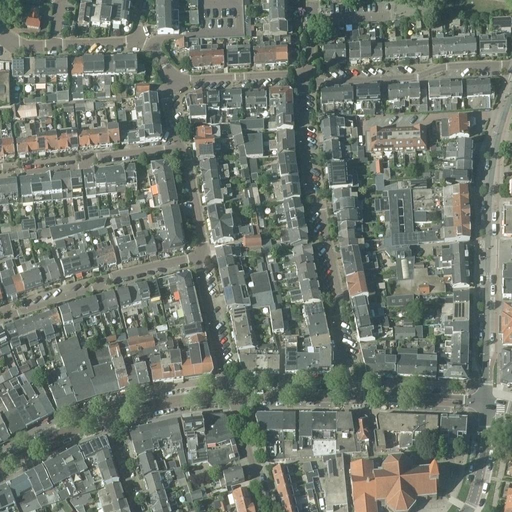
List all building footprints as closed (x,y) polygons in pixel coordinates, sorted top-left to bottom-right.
[(87,0),(87,5),(81,4),(78,26),(89,28),(89,26),(92,0),(87,0)] [(92,0),(89,26),(100,27),(100,26),(102,5),(97,5),(97,3),(97,0),(92,0)] [(113,0),(113,4),(110,25),(120,27),(121,26),(123,0),(113,0)] [(123,0),(121,26),(126,26),(128,27),(128,24),(131,0),(123,0)] [(173,2),(156,3),(157,14),(178,13),(177,3),(173,3),(173,2)] [(110,27),(110,25),(113,4),(103,3),(102,5),(100,26),(110,27)] [(286,5),(262,6),(263,12),(269,12),(269,16),(291,15),(291,10),(286,10),(286,5)] [(28,18),(27,28),(39,30),(40,19),(39,19),(39,14),(31,12),(30,18),(28,18)] [(178,13),(157,14),(157,24),(178,24),(178,13)] [(291,15),(269,16),(269,21),(263,21),(263,26),(287,25),(287,22),(291,22),(291,15)] [(492,20),(493,34),(493,39),(493,40),(492,40),(492,49),(493,49),(494,56),(506,56),(505,39),(501,39),(501,34),(500,34),(500,29),(511,29),(510,19),(492,20)] [(157,24),(157,35),(179,35),(178,24),(157,24)] [(287,25),(263,26),(264,37),(287,37),(287,36),(292,35),(292,29),(287,29),(287,25)] [(349,47),(349,63),(361,63),(360,37),(360,32),(352,32),(353,47),(349,47)] [(385,46),(386,61),(394,61),(396,61),(395,40),(395,34),(389,34),(390,46),(385,46)] [(493,34),(489,35),(489,40),(479,41),(479,57),(494,56),(493,49),(492,49),(492,40),(493,40),(493,39),(493,34)] [(325,48),(324,48),(324,62),(325,62),(327,64),(335,64),(334,35),(325,36),(325,42),(324,42),(325,48)] [(346,63),(345,41),(340,41),(339,35),(334,35),(335,64),(346,63)] [(462,58),(465,57),(464,36),(459,36),(459,38),(454,39),(454,42),(455,58),(462,57),(462,58)] [(470,36),(464,36),(465,57),(468,57),(476,57),(474,42),(470,42),(470,36)] [(369,37),(360,37),(361,63),(370,62),(369,41),(369,37)] [(441,59),(444,59),(443,37),(436,37),(436,43),(432,43),(433,59),(441,58),(441,59)] [(449,37),(443,37),(444,59),(446,58),(455,58),(454,42),(449,42),(449,37)] [(253,47),(254,67),(265,67),(264,45),(263,45),(262,38),(256,39),(257,47),(253,47)] [(264,45),(265,67),(276,66),(275,44),(276,44),(276,42),(279,42),(279,38),(274,38),(274,41),(269,41),(270,44),(264,45)] [(286,46),(291,46),(290,38),(279,38),(279,42),(276,42),(276,44),(275,44),(276,66),(287,66),(287,57),(291,57),(291,52),(286,52),(286,46)] [(423,38),(417,39),(418,60),(420,60),(420,59),(429,59),(428,44),(424,44),(423,38)] [(401,39),(395,40),(396,61),(399,61),(407,60),(407,45),(401,45),(401,39)] [(407,45),(407,60),(415,60),(418,60),(417,39),(411,39),(411,45),(407,45)] [(176,42),(176,47),(179,47),(179,51),(189,51),(189,46),(194,46),(194,54),(190,54),(190,55),(185,55),(185,63),(190,63),(190,68),(193,70),(202,70),(200,40),(186,41),(176,42)] [(202,40),(200,40),(202,70),(212,69),(211,47),(202,48),(202,40)] [(375,40),(369,41),(370,62),(382,62),(381,45),(376,46),(375,40)] [(226,46),(227,69),(229,69),(238,68),(237,49),(231,50),(231,46),(226,46)] [(237,49),(238,68),(249,68),(250,68),(249,46),(242,46),(242,49),(237,49)] [(217,47),(211,47),(212,69),(223,69),(223,53),(218,53),(217,47)] [(136,67),(136,59),(125,60),(126,86),(132,85),(132,83),(134,83),(134,77),(141,76),(141,67),(136,67)] [(104,88),(104,60),(93,61),(93,78),(98,78),(98,84),(102,84),(102,88),(104,88)] [(115,77),(114,60),(104,60),(104,88),(111,88),(110,77),(115,77)] [(126,86),(125,60),(114,60),(115,77),(120,77),(120,87),(126,87),(126,86)] [(83,89),(82,61),(71,61),(72,78),(77,78),(77,95),(83,94),(83,89)] [(93,78),(93,61),(82,61),(83,89),(89,89),(89,78),(93,78)] [(46,86),(45,62),(34,63),(35,87),(46,86)] [(57,86),(56,62),(45,62),(46,86),(57,86)] [(67,62),(56,62),(57,86),(68,86),(67,62)] [(24,87),(24,63),(12,64),(12,79),(13,88),(24,87)] [(35,87),(34,63),(24,63),(24,87),(35,87)] [(0,108),(14,107),(14,99),(13,88),(12,79),(9,79),(9,77),(0,76),(0,108)] [(489,82),(477,83),(478,103),(479,110),(485,110),(485,98),(494,97),(493,89),(489,90),(489,82)] [(478,103),(477,83),(467,84),(467,99),(472,99),(473,111),(479,110),(478,103)] [(450,84),(439,85),(440,101),(444,101),(444,105),(446,107),(446,113),(451,112),(450,84)] [(461,100),(461,84),(450,84),(451,112),(456,112),(456,105),(457,105),(457,100),(461,100)] [(440,101),(439,85),(428,85),(429,101),(433,101),(434,113),(441,113),(440,101)] [(149,86),(137,87),(137,98),(149,98),(149,86)] [(419,86),(408,87),(409,102),(409,108),(419,107),(419,114),(427,114),(426,92),(419,92),(419,86)] [(397,110),(399,110),(398,87),(388,88),(389,103),(393,103),(394,108),(397,108),(397,110)] [(404,102),(409,102),(408,87),(398,87),(399,110),(401,109),(401,108),(404,108),(404,102)] [(369,116),(368,88),(356,89),(357,105),(362,105),(362,110),(363,110),(364,117),(368,116),(369,116)] [(378,88),(368,88),(369,116),(374,116),(374,114),(375,112),(375,104),(379,104),(378,88)] [(352,89),(342,90),(343,118),(350,117),(350,113),(350,111),(349,111),(348,105),(353,105),(352,89)] [(335,116),(334,111),(333,90),(324,91),(324,90),(321,93),(322,107),(326,107),(326,116),(335,116)] [(343,118),(342,90),(333,90),(334,111),(337,110),(337,112),(340,112),(341,118),(343,118)] [(279,93),(280,110),(292,110),(292,95),(289,92),(279,93)] [(68,93),(56,94),(56,99),(56,104),(68,103),(68,93)] [(258,94),(255,94),(257,119),(259,119),(259,116),(262,116),(262,111),(266,110),(265,93),(258,94)] [(274,110),(275,110),(280,110),(279,93),(269,93),(270,110),(269,110),(270,116),(274,116),(274,110)] [(254,119),(257,119),(255,94),(253,94),(245,95),(246,111),(251,111),(251,116),(254,116),(254,119)] [(227,117),(230,117),(230,118),(232,118),(230,95),(221,96),(222,112),(226,111),(227,117)] [(241,95),(230,95),(232,118),(232,123),(238,123),(237,111),(242,111),(241,95)] [(188,112),(189,111),(206,111),(208,111),(207,96),(188,97),(186,100),(186,101),(186,104),(188,112)] [(218,96),(207,96),(208,111),(208,112),(209,112),(209,119),(215,119),(215,112),(219,112),(218,96)] [(133,99),(135,111),(158,108),(157,97),(153,98),(153,97),(152,97),(152,98),(149,98),(137,98),(133,99)] [(85,103),(86,113),(94,113),(93,105),(95,105),(95,102),(85,103)] [(85,103),(75,104),(76,114),(82,113),(83,115),(86,114),(86,113),(85,103)] [(35,106),(10,109),(12,122),(37,119),(35,106)] [(45,119),(43,106),(36,107),(37,120),(45,119)] [(51,106),(43,106),(45,119),(52,118),(51,106)] [(73,106),(63,106),(64,122),(71,122),(70,114),(73,113),(73,106)] [(135,111),(136,122),(159,119),(158,108),(135,111)] [(271,119),(271,125),(276,124),(276,121),(293,120),(292,110),(280,110),(275,110),(276,119),(271,119)] [(206,122),(206,111),(189,111),(190,122),(191,122),(191,127),(212,126),(212,121),(206,122)] [(126,123),(125,112),(118,113),(119,124),(126,123)] [(136,122),(138,133),(160,130),(159,119),(136,122)] [(277,131),(293,130),(293,129),(293,121),(293,120),(276,121),(276,124),(271,125),(268,125),(268,131),(277,131)] [(449,121),(441,121),(442,139),(469,138),(469,131),(469,129),(469,127),(473,127),(472,120),(468,120),(454,120),(449,121)] [(335,122),(321,123),(322,133),(345,131),(350,130),(351,130),(350,124),(344,125),(344,122),(335,122)] [(257,123),(246,124),(247,133),(263,132),(263,123),(257,123)] [(36,139),(38,155),(48,154),(46,133),(45,129),(45,124),(41,124),(42,129),(39,130),(40,139),(36,139)] [(114,130),(113,124),(107,125),(109,147),(119,146),(118,130),(114,130)] [(229,125),(231,136),(232,140),(242,139),(241,133),(239,124),(229,125)] [(241,133),(247,133),(246,124),(245,124),(239,124),(241,133)] [(109,147),(107,125),(100,125),(101,132),(98,132),(100,148),(109,147)] [(25,135),(28,157),(38,155),(36,139),(32,140),(31,131),(30,131),(29,126),(24,127),(25,128),(25,132),(25,135)] [(93,126),(88,127),(90,149),(100,148),(98,132),(94,132),(93,126)] [(82,134),(78,134),(80,151),(90,149),(88,127),(81,127),(82,134)] [(60,137),(56,137),(58,153),(68,152),(65,130),(59,131),(60,137)] [(68,152),(78,151),(76,135),(72,135),(71,130),(65,130),(68,152)] [(161,138),(160,130),(138,133),(120,135),(122,146),(159,141),(159,142),(161,138)] [(345,131),(322,133),(323,143),(339,141),(339,137),(350,136),(350,130),(345,131)] [(194,143),(226,140),(232,140),(231,136),(220,137),(219,131),(193,133),(194,143)] [(415,151),(414,131),(409,132),(403,132),(404,151),(404,152),(403,152),(403,155),(415,155),(415,151)] [(420,131),(414,131),(415,151),(426,151),(425,131),(420,131)] [(46,133),(48,154),(58,153),(56,137),(53,137),(53,132),(46,133)] [(393,152),(392,132),(388,132),(381,133),(382,153),(393,152)] [(404,151),(403,132),(398,132),(392,132),(393,152),(403,152),(404,152),(404,151)] [(7,133),(1,133),(4,159),(7,159),(14,158),(12,134),(7,134),(7,133)] [(366,134),(366,138),(366,139),(366,153),(367,153),(378,153),(382,153),(381,133),(366,133),(366,134)] [(16,142),(18,158),(28,157),(25,135),(20,136),(20,142),(16,142)] [(268,148),(294,147),(293,136),(276,137),(277,143),(264,143),(263,137),(262,138),(262,148),(268,148)] [(263,159),(262,152),(262,148),(262,138),(242,139),(244,148),(246,159),(246,160),(263,159)] [(238,149),(244,148),(242,139),(232,140),(234,150),(238,149)] [(220,150),(220,147),(220,144),(226,143),(226,140),(194,143),(195,148),(196,148),(196,152),(197,152),(215,151),(220,150)] [(446,154),(473,156),(473,153),(475,152),(475,147),(473,146),(473,145),(457,144),(457,150),(446,149),(446,154)] [(323,147),(324,156),(347,154),(350,153),(350,148),(340,149),(340,145),(323,147)] [(277,157),(294,156),(294,147),(268,148),(262,148),(262,152),(277,152),(277,157)] [(246,159),(244,148),(238,149),(240,159),(246,159)] [(215,151),(197,152),(198,162),(219,161),(221,160),(221,155),(215,155),(215,151)] [(347,154),(324,156),(325,165),(347,163),(346,156),(347,156),(347,154)] [(455,165),(472,166),(472,165),(474,164),(474,160),(472,158),(473,156),(446,154),(445,159),(447,160),(447,165),(455,165)] [(251,160),(250,161),(251,174),(259,173),(257,159),(251,160)] [(271,165),(272,172),(296,169),(294,159),(278,161),(279,164),(271,165)] [(200,166),(202,177),(229,173),(228,167),(218,168),(218,163),(200,166)] [(148,180),(172,176),(172,175),(170,168),(166,165),(151,166),(151,167),(137,169),(138,174),(137,174),(139,181),(148,180)] [(442,174),(471,175),(472,172),(472,171),(473,171),(473,167),(472,166),(455,165),(455,169),(443,168),(442,174)] [(329,180),(355,178),(356,178),(356,174),(354,172),(351,173),(350,167),(328,169),(329,180)] [(134,169),(124,170),(127,193),(127,199),(133,198),(132,193),(137,192),(134,169)] [(281,181),(297,179),(296,169),(272,172),(273,178),(280,177),(281,181)] [(127,193),(124,170),(114,171),(117,194),(121,194),(127,193)] [(107,196),(117,194),(114,171),(106,172),(106,173),(104,173),(107,196)] [(94,174),(97,197),(107,196),(104,173),(104,172),(96,173),(96,174),(94,174)] [(92,174),(92,173),(91,173),(91,174),(84,175),(86,192),(87,198),(97,197),(94,174),(92,174)] [(202,177),(203,186),(220,184),(220,180),(229,179),(229,173),(202,177)] [(435,183),(471,186),(471,185),(473,184),(473,179),(471,178),(471,175),(442,174),(429,173),(429,175),(436,176),(435,183)] [(72,200),(83,199),(80,175),(69,176),(72,200)] [(69,176),(60,177),(63,201),(72,200),(69,176)] [(148,180),(150,190),(174,186),(172,176),(148,180)] [(376,177),(375,177),(375,192),(378,192),(378,193),(382,193),(384,193),(384,189),(384,186),(383,181),(383,176),(378,176),(376,177)] [(60,177),(49,178),(52,202),(63,201),(60,177)] [(52,202),(49,178),(40,179),(43,203),(52,202)] [(355,178),(329,180),(329,191),(352,189),(352,184),(355,184),(355,178)] [(40,179),(30,181),(32,204),(43,203),(40,179)] [(274,186),(275,192),(299,189),(297,179),(281,181),(281,185),(274,186)] [(32,204),(30,181),(20,182),(22,200),(18,200),(19,205),(19,211),(23,211),(23,205),(32,204)] [(16,182),(6,183),(8,206),(19,205),(18,200),(16,182)] [(397,184),(397,192),(410,192),(426,191),(425,182),(410,183),(410,184),(397,184)] [(0,206),(8,206),(6,183),(0,184),(0,206)] [(203,186),(204,196),(231,192),(230,186),(221,187),(220,184),(203,186)] [(152,199),(152,200),(175,195),(174,186),(150,190),(151,194),(147,195),(148,200),(152,199)] [(277,202),(300,199),(299,189),(275,192),(275,198),(276,198),(277,202)] [(413,204),(464,200),(468,200),(467,198),(470,197),(470,190),(467,190),(412,193),(413,204)] [(232,198),(231,192),(204,196),(206,205),(223,203),(223,199),(232,198)] [(391,249),(394,249),(397,248),(397,239),(399,239),(397,203),(402,202),(404,237),(407,236),(407,239),(417,244),(417,245),(418,245),(418,244),(417,235),(413,235),(410,192),(397,192),(388,193),(388,199),(389,212),(390,223),(390,232),(391,240),(391,249)] [(351,198),(351,193),(332,194),(333,205),(357,204),(357,197),(351,198)] [(160,209),(177,206),(175,195),(152,200),(154,210),(160,209)] [(383,213),(385,213),(389,212),(388,199),(382,200),(382,202),(380,202),(380,206),(382,206),(383,213)] [(243,202),(245,215),(256,213),(255,209),(253,200),(243,202)] [(442,212),(468,211),(468,210),(470,210),(469,203),(464,203),(464,200),(413,204),(413,214),(442,212)] [(274,219),(277,218),(302,213),(302,210),(301,210),(300,203),(283,206),(279,206),(278,208),(278,212),(273,213),(274,219)] [(363,204),(357,204),(333,205),(334,215),(358,213),(362,213),(363,210),(363,204)] [(503,215),(503,223),(511,222),(511,205),(509,206),(509,210),(506,210),(502,210),(502,215),(503,215)] [(140,206),(137,206),(128,207),(128,209),(129,216),(141,213),(140,206)] [(224,209),(207,212),(209,223),(235,218),(234,212),(225,214),(224,209)] [(98,212),(99,213),(99,218),(110,216),(109,212),(109,210),(98,212)] [(149,226),(180,220),(178,210),(162,213),(162,217),(154,219),(153,216),(147,217),(149,226)] [(468,211),(442,212),(443,222),(469,221),(468,211)] [(287,227),(304,224),(302,217),(303,217),(302,213),(277,218),(278,224),(286,222),(287,227)] [(362,225),(361,216),(337,218),(338,227),(362,225)] [(120,218),(110,221),(113,232),(123,229),(120,218)] [(235,218),(209,223),(212,235),(241,230),(240,225),(238,226),(236,218),(235,218)] [(56,226),(55,221),(55,219),(45,220),(45,227),(56,226)] [(49,229),(51,238),(52,242),(104,228),(102,220),(49,229)] [(166,233),(182,230),(180,220),(149,226),(150,231),(165,228),(166,233)] [(27,221),(21,222),(22,233),(29,232),(36,231),(35,221),(27,221)] [(417,235),(426,234),(432,234),(445,233),(469,231),(469,221),(443,222),(437,223),(432,223),(432,228),(417,229),(417,235)] [(506,238),(506,239),(511,238),(511,222),(503,223),(502,222),(502,236),(503,236),(504,236),(506,238)] [(280,232),(281,238),(306,233),(305,230),(304,224),(287,227),(287,231),(280,232)] [(338,227),(339,236),(359,234),(359,231),(363,230),(362,225),(338,227)] [(42,240),(51,238),(49,229),(41,231),(42,240)] [(156,245),(184,240),(182,230),(166,233),(166,237),(155,239),(156,245)] [(241,230),(212,235),(213,245),(233,241),(233,236),(242,235),(241,230)] [(147,231),(142,233),(148,257),(156,255),(152,239),(149,240),(147,231)] [(445,233),(446,243),(470,241),(469,231),(445,233)] [(22,233),(18,234),(19,240),(29,239),(29,232),(22,233)] [(148,257),(142,233),(136,234),(138,243),(135,244),(139,260),(148,257)] [(290,247),(307,244),(306,237),(307,237),(306,233),(281,238),(282,244),(290,243),(290,247)] [(444,243),(446,243),(445,233),(432,234),(433,243),(439,243),(444,243)] [(19,240),(18,234),(8,235),(10,242),(18,240),(19,240)] [(84,250),(90,273),(99,270),(95,255),(93,248),(87,249),(83,234),(80,235),(82,241),(83,245),(84,250)] [(359,234),(339,236),(339,244),(363,242),(362,240),(362,237),(360,237),(359,234)] [(432,234),(426,234),(417,235),(418,244),(418,245),(433,243),(432,234)] [(13,257),(10,242),(8,235),(0,236),(0,260),(3,259),(13,257)] [(124,238),(125,239),(131,262),(139,260),(135,244),(131,244),(129,237),(124,238)] [(260,238),(244,239),(245,247),(242,247),(243,249),(262,248),(260,238)] [(122,264),(131,262),(125,239),(122,240),(122,241),(120,242),(122,247),(118,248),(122,264)] [(156,245),(158,256),(183,250),(186,247),(185,247),(184,240),(156,245)] [(279,245),(271,247),(270,240),(261,242),(264,254),(279,251),(281,251),(281,247),(279,245)] [(381,250),(385,249),(391,249),(391,240),(386,241),(384,241),(385,245),(381,246),(381,250)] [(66,248),(65,246),(64,241),(55,244),(57,251),(66,248)] [(364,242),(363,242),(339,244),(340,253),(359,251),(364,251),(364,242)] [(102,245),(108,268),(116,266),(112,250),(108,251),(106,243),(101,244),(102,245)] [(76,252),(82,275),(90,273),(84,250),(83,245),(78,246),(80,251),(76,252)] [(95,255),(99,270),(108,268),(102,245),(99,246),(99,247),(97,248),(99,254),(95,255)] [(396,273),(414,271),(415,265),(415,259),(411,260),(410,249),(410,247),(397,248),(394,249),(391,249),(385,249),(385,252),(395,262),(396,273)] [(433,260),(436,260),(442,259),(467,257),(467,255),(469,253),(468,250),(467,249),(466,248),(450,249),(450,253),(442,254),(441,249),(433,250),(433,260)] [(284,264),(295,262),(312,258),(310,249),(293,252),(294,256),(287,258),(286,257),(283,258),(284,264)] [(240,251),(215,252),(217,264),(244,259),(248,258),(247,253),(241,254),(240,251)] [(67,255),(73,277),(82,275),(76,252),(67,255)] [(273,254),(265,255),(268,267),(276,265),(273,254)] [(43,256),(52,285),(61,282),(56,266),(54,259),(49,261),(47,255),(43,256)] [(61,264),(65,280),(73,277),(67,255),(62,256),(64,263),(61,264)] [(360,255),(341,259),(344,271),(368,266),(372,266),(369,259),(367,260),(366,256),(360,257),(360,255)] [(40,263),(35,264),(37,272),(43,288),(52,285),(43,256),(38,257),(40,263)] [(468,267),(467,257),(442,259),(436,260),(437,269),(451,268),(468,267)] [(296,270),(314,267),(312,258),(295,262),(284,264),(285,269),(296,267),(296,270)] [(244,259),(217,264),(220,274),(236,270),(242,269),(240,264),(239,262),(245,261),(244,259)] [(5,263),(17,297),(26,294),(20,278),(16,279),(12,269),(14,268),(11,261),(5,263)] [(25,263),(34,291),(43,288),(37,272),(35,264),(31,266),(29,262),(25,263)] [(8,300),(17,297),(5,263),(4,263),(6,272),(0,274),(2,284),(8,300)] [(24,276),(20,278),(26,294),(34,291),(25,263),(21,265),(24,276)] [(267,274),(265,264),(258,266),(260,275),(267,274)] [(275,269),(274,265),(268,267),(269,275),(280,273),(279,268),(275,269)] [(344,271),(346,281),(364,277),(363,273),(378,270),(377,265),(372,266),(368,266),(344,271)] [(287,281),(316,275),(314,267),(296,270),(297,274),(286,277),(287,281)] [(442,273),(443,279),(468,277),(468,267),(451,268),(451,270),(447,270),(446,271),(446,273),(442,273)] [(511,267),(511,268),(506,268),(506,270),(505,272),(503,272),(503,286),(511,285),(511,267)] [(242,269),(236,270),(220,274),(222,283),(244,279),(242,269)] [(427,282),(427,278),(427,270),(423,271),(414,271),(413,282),(427,282)] [(170,287),(192,283),(191,276),(188,274),(174,277),(174,278),(158,281),(160,290),(169,288),(170,287)] [(224,293),(225,302),(271,292),(267,274),(250,277),(250,278),(251,277),(253,285),(246,286),(246,287),(241,288),(241,289),(224,293)] [(300,288),(318,284),(316,275),(287,281),(288,286),(299,284),(300,288)] [(222,283),(224,293),(241,289),(241,288),(246,287),(246,286),(253,285),(251,277),(250,278),(252,284),(245,286),(244,279),(222,283)] [(346,281),(348,291),(373,286),(372,280),(365,282),(364,277),(346,281)] [(452,284),(452,289),(469,287),(468,277),(443,279),(444,285),(452,284)] [(427,282),(413,282),(413,297),(414,297),(444,294),(444,285),(443,279),(442,279),(442,281),(439,281),(427,282)] [(413,297),(413,282),(399,284),(400,291),(395,292),(395,298),(413,297)] [(162,306),(156,283),(146,286),(152,312),(153,317),(159,315),(157,307),(162,306)] [(178,295),(194,291),(192,283),(170,287),(169,288),(170,290),(171,290),(171,292),(177,291),(178,295)] [(289,294),(290,299),(319,293),(318,284),(300,288),(300,291),(289,294)] [(511,285),(503,286),(502,286),(502,294),(503,294),(503,299),(510,299),(511,299),(511,285)] [(146,286),(137,288),(142,310),(147,309),(148,313),(152,312),(146,286)] [(373,286),(348,291),(350,301),(375,296),(373,286)] [(142,310),(137,288),(127,291),(133,316),(138,315),(137,312),(142,310)] [(133,317),(133,316),(127,291),(117,293),(123,315),(128,314),(129,318),(133,317)] [(172,306),(196,300),(194,291),(178,295),(170,297),(172,306)] [(271,292),(225,302),(227,311),(228,311),(228,310),(249,309),(250,311),(269,309),(275,308),(271,292)] [(303,305),(321,303),(319,293),(290,299),(291,304),(303,301),(303,305)] [(104,297),(111,321),(113,321),(113,319),(115,319),(114,313),(118,311),(114,295),(107,297),(107,296),(104,297)] [(437,305),(469,306),(469,295),(453,295),(453,300),(437,300),(437,305)] [(104,297),(95,300),(99,317),(104,315),(105,321),(106,321),(108,325),(112,324),(111,321),(104,297)] [(414,297),(413,297),(395,298),(387,299),(388,309),(414,308),(414,297)] [(95,300),(86,302),(93,327),(98,325),(96,318),(99,317),(95,300)] [(176,314),(198,309),(196,300),(172,306),(164,307),(165,311),(169,310),(169,309),(174,308),(176,314)] [(376,310),(383,309),(385,309),(384,305),(375,306),(375,305),(367,306),(366,301),(351,305),(353,314),(376,310)] [(93,327),(86,302),(77,305),(82,322),(85,321),(88,328),(93,327)] [(68,307),(75,333),(81,332),(78,323),(82,322),(77,305),(71,307),(70,307),(68,307)] [(441,307),(441,315),(469,316),(469,306),(437,305),(437,307),(441,307)] [(303,310),(305,320),(325,317),(322,306),(303,310)] [(75,333),(68,307),(65,308),(59,310),(66,336),(75,333)] [(282,323),(286,322),(299,321),(298,315),(293,316),(293,312),(291,312),(290,307),(281,308),(282,323)] [(511,307),(503,308),(503,317),(511,317),(511,307)] [(284,333),(282,323),(281,308),(275,308),(269,309),(272,334),(284,333)] [(168,324),(200,317),(198,309),(176,314),(177,319),(174,320),(174,318),(167,320),(168,324)] [(383,309),(376,310),(353,314),(355,324),(379,320),(385,319),(383,309)] [(55,338),(60,337),(57,329),(61,327),(56,311),(47,315),(55,338)] [(230,314),(232,324),(249,322),(247,311),(230,314)] [(57,345),(55,338),(47,315),(39,317),(44,333),(48,332),(52,346),(57,345)] [(441,326),(468,326),(469,316),(441,315),(441,326)] [(44,333),(39,317),(30,320),(39,346),(38,344),(40,343),(40,342),(42,341),(40,335),(44,333)] [(183,330),(202,326),(200,317),(168,324),(169,329),(182,326),(183,330)] [(305,320),(307,331),(327,328),(325,321),(325,317),(305,320)] [(498,317),(498,327),(511,327),(511,317),(503,317),(502,317),(498,317)] [(379,320),(355,324),(357,333),(381,329),(389,329),(387,319),(385,319),(379,320)] [(39,346),(30,320),(22,323),(27,340),(31,338),(34,347),(39,346)] [(249,322),(232,324),(233,334),(251,331),(249,322)] [(27,340),(22,323),(13,326),(21,347),(23,354),(28,352),(24,341),(27,340)] [(21,347),(13,326),(5,329),(12,351),(17,350),(18,355),(23,354),(21,347)] [(468,336),(468,326),(441,326),(440,326),(440,331),(443,331),(443,337),(444,337),(451,337),(452,337),(452,336),(468,336)] [(511,327),(498,327),(498,336),(502,336),(503,336),(511,336),(511,327)] [(149,336),(148,332),(147,328),(137,330),(139,339),(149,336)] [(179,343),(182,342),(205,337),(203,328),(181,334),(182,340),(178,341),(179,343)] [(310,341),(329,338),(328,334),(327,328),(307,331),(297,332),(299,339),(309,338),(310,341)] [(423,328),(416,328),(416,330),(416,342),(424,341),(423,328)] [(139,339),(137,330),(137,329),(127,331),(129,341),(139,339)] [(382,334),(381,329),(357,333),(359,343),(375,340),(374,336),(382,334)] [(416,330),(395,330),(395,343),(396,343),(416,342),(416,330)] [(233,334),(235,344),(253,341),(255,340),(254,335),(252,335),(251,331),(233,334)] [(157,335),(156,335),(158,347),(159,355),(160,361),(161,366),(163,383),(172,382),(173,382),(170,364),(168,345),(166,334),(157,335)] [(150,362),(154,362),(154,356),(159,355),(156,335),(144,338),(147,358),(149,357),(150,362)] [(511,336),(503,336),(503,338),(503,346),(511,345),(511,336)] [(189,351),(199,349),(207,347),(205,337),(182,342),(183,344),(184,344),(184,347),(190,346),(191,350),(189,351)] [(127,342),(139,389),(149,386),(148,380),(145,368),(141,369),(138,359),(147,358),(144,338),(127,342)] [(312,352),(331,349),(330,342),(329,338),(310,341),(298,342),(298,350),(308,350),(312,350),(312,352)] [(444,350),(468,350),(468,338),(450,339),(450,345),(444,344),(444,345),(434,345),(434,350),(444,350)] [(86,353),(82,354),(81,355),(78,341),(77,339),(68,342),(69,344),(66,345),(66,343),(57,345),(58,349),(61,360),(68,381),(77,406),(97,399),(96,399),(91,382),(94,381),(89,364),(86,353)] [(293,376),(296,376),(297,351),(296,342),(296,339),(285,339),(285,376),(292,376),(293,376)] [(237,353),(237,354),(254,351),(254,350),(257,349),(255,340),(253,341),(235,344),(237,353)] [(428,342),(426,379),(435,380),(437,357),(434,357),(434,350),(434,345),(434,341),(428,342)] [(127,342),(117,344),(125,373),(129,391),(130,391),(139,389),(127,342)] [(398,345),(397,378),(404,379),(407,379),(409,342),(403,343),(403,346),(398,345)] [(409,342),(407,379),(416,379),(426,379),(428,342),(427,342),(417,342),(409,342)] [(170,364),(173,382),(183,381),(179,353),(178,343),(168,345),(170,364)] [(386,344),(385,378),(395,378),(396,361),(396,343),(395,343),(386,344)] [(82,354),(86,353),(90,352),(89,349),(86,350),(84,344),(79,345),(82,354)] [(120,394),(129,391),(125,373),(117,344),(107,346),(113,368),(120,394)] [(377,344),(360,346),(366,374),(366,375),(369,377),(375,377),(377,344)] [(377,344),(375,377),(385,378),(386,344),(377,344)] [(107,346),(98,349),(110,396),(119,394),(120,394),(113,368),(107,346)] [(207,347),(199,349),(203,378),(211,377),(213,374),(207,347)] [(98,349),(90,352),(86,353),(89,364),(94,381),(91,382),(96,399),(97,399),(98,399),(108,396),(108,397),(109,396),(110,396),(98,349)] [(193,379),(202,378),(203,378),(199,349),(189,351),(192,372),(193,379)] [(297,351),(296,376),(297,376),(308,376),(308,350),(298,350),(298,351),(297,351)] [(312,350),(308,350),(308,376),(319,376),(319,353),(312,354),(312,352),(312,350)] [(467,361),(468,350),(444,350),(444,355),(450,355),(449,360),(467,361)] [(179,353),(183,381),(184,380),(193,379),(192,372),(189,351),(179,353)] [(254,351),(237,354),(242,373),(245,375),(245,376),(256,376),(256,359),(255,353),(254,351)] [(327,376),(334,376),(336,376),(336,367),(333,367),(333,356),(332,351),(319,353),(319,376),(327,376)] [(266,376),(267,376),(268,352),(267,352),(267,353),(255,353),(256,359),(256,376),(264,376),(266,376)] [(268,376),(279,376),(279,352),(268,352),(267,376),(268,376)] [(511,353),(502,354),(502,364),(503,364),(511,364),(511,353)] [(27,365),(30,371),(37,367),(34,359),(26,362),(27,365)] [(68,381),(61,360),(51,363),(55,376),(59,385),(67,410),(68,410),(77,406),(68,381)] [(444,370),(467,371),(467,361),(449,360),(449,365),(444,364),(444,370)] [(150,362),(153,385),(163,383),(161,366),(160,361),(154,362),(150,362)] [(503,367),(501,367),(501,372),(501,374),(511,374),(511,364),(503,364),(503,367)] [(30,371),(27,365),(19,369),(22,374),(30,371)] [(9,370),(9,371),(12,379),(18,376),(18,374),(16,368),(9,370)] [(39,368),(32,371),(38,381),(44,378),(39,368)] [(439,370),(438,380),(464,381),(467,378),(467,371),(444,370),(439,370)] [(9,371),(2,375),(5,383),(12,379),(9,371)] [(32,371),(23,376),(47,419),(55,415),(41,390),(43,390),(38,381),(32,371)] [(511,374),(501,374),(501,385),(504,385),(511,387),(511,374)] [(30,404),(40,423),(41,422),(40,418),(42,418),(44,421),(47,419),(23,376),(16,380),(18,383),(21,382),(23,385),(25,388),(22,390),(30,404)] [(52,397),(56,406),(57,411),(58,413),(67,410),(59,385),(55,376),(46,379),(52,397)] [(14,409),(26,430),(33,426),(19,401),(14,392),(9,383),(3,387),(14,409)] [(20,386),(13,390),(14,392),(19,401),(33,426),(40,423),(30,404),(22,390),(21,388),(20,386)] [(25,431),(26,430),(14,409),(3,387),(0,388),(0,400),(19,434),(25,430),(25,431)] [(0,400),(0,416),(12,438),(12,437),(19,434),(0,400)] [(256,419),(255,419),(255,420),(256,420),(260,433),(260,434),(262,438),(270,462),(288,461),(288,456),(284,456),(283,443),(282,434),(282,416),(277,416),(276,416),(271,416),(270,416),(259,416),(258,416),(257,416),(257,417),(256,418),(256,419)] [(282,416),(282,434),(283,443),(284,456),(288,456),(288,461),(300,460),(300,455),(297,455),(297,444),(295,443),(295,417),(295,416),(282,416)] [(297,444),(297,455),(300,455),(300,460),(313,458),(312,454),(311,454),(311,440),(311,434),(311,416),(299,416),(299,417),(299,443),(297,444)] [(311,434),(311,440),(311,454),(312,454),(313,458),(322,457),(322,458),(325,458),(323,439),(323,438),(323,434),(324,416),(311,416),(311,434)] [(323,434),(323,438),(323,439),(325,458),(337,457),(336,451),(335,439),(335,434),(335,416),(328,416),(324,416),(323,434)] [(335,434),(335,439),(336,451),(337,457),(342,456),(342,455),(349,455),(356,454),(355,445),(354,439),(351,417),(350,417),(336,417),(336,416),(335,416),(335,434)] [(222,417),(219,417),(202,419),(204,437),(205,443),(206,453),(208,463),(208,464),(213,469),(240,460),(226,419),(222,417)] [(364,417),(351,417),(354,439),(355,445),(356,454),(356,455),(367,454),(366,443),(369,442),(369,441),(369,440),(368,429),(369,429),(367,420),(366,418),(364,417)] [(388,435),(389,418),(378,418),(376,421),(378,434),(374,435),(376,452),(388,451),(387,448),(388,435)] [(401,418),(389,418),(388,435),(387,448),(388,451),(400,450),(399,447),(400,436),(401,418)] [(399,447),(400,450),(412,449),(412,442),(414,419),(413,419),(409,420),(406,420),(402,418),(401,418),(400,436),(399,447)] [(204,437),(202,419),(181,422),(181,425),(181,426),(185,439),(188,454),(185,454),(187,460),(188,467),(189,467),(192,466),(208,463),(206,453),(205,443),(204,437)] [(424,443),(425,419),(414,419),(412,442),(424,443)] [(437,423),(438,420),(425,419),(424,443),(424,448),(439,448),(440,423),(437,423)] [(453,446),(456,424),(456,421),(440,420),(440,437),(442,437),(441,444),(447,445),(453,446)] [(0,442),(1,445),(10,440),(0,421),(0,442)] [(453,446),(464,447),(466,431),(467,421),(463,421),(463,426),(462,426),(462,424),(458,424),(456,424),(453,446)] [(183,452),(180,438),(176,422),(167,424),(166,424),(172,450),(175,449),(176,453),(177,456),(181,469),(182,468),(182,469),(183,468),(187,467),(185,461),(183,452)] [(158,426),(156,427),(162,453),(163,454),(165,459),(177,456),(176,453),(175,449),(172,450),(166,424),(158,426)] [(148,428),(153,453),(160,451),(162,453),(156,427),(148,428)] [(146,429),(139,430),(143,447),(145,455),(153,453),(148,428),(148,429),(146,429)] [(130,435),(137,457),(145,455),(143,447),(139,430),(132,432),(130,435)] [(92,452),(95,460),(110,454),(108,448),(109,448),(107,442),(103,440),(92,444),(91,445),(93,452),(92,452)] [(91,445),(79,449),(87,468),(88,468),(91,467),(89,462),(95,460),(92,452),(93,452),(91,445)] [(90,475),(90,473),(88,474),(87,472),(83,465),(84,465),(77,450),(76,450),(75,450),(76,452),(75,453),(68,454),(85,488),(87,494),(96,491),(95,488),(92,479),(90,475)] [(87,494),(85,488),(68,454),(60,459),(72,482),(79,497),(87,494)] [(91,467),(88,468),(89,470),(90,472),(92,470),(113,463),(111,455),(110,454),(95,460),(89,462),(91,467)] [(153,455),(137,460),(140,469),(142,468),(162,463),(161,460),(160,461),(159,458),(154,459),(153,455)] [(328,479),(319,480),(322,491),(325,494),(326,511),(333,511),(333,507),(343,506),(347,506),(344,468),(342,456),(337,457),(325,458),(322,458),(323,465),(326,465),(326,467),(327,466),(328,479)] [(354,511),(382,511),(383,508),(385,508),(384,509),(385,510),(386,509),(389,511),(410,511),(415,506),(416,507),(417,506),(416,505),(415,500),(426,500),(426,501),(427,501),(427,499),(435,499),(435,500),(437,500),(435,488),(437,488),(439,490),(440,489),(438,487),(437,480),(439,478),(438,477),(436,479),(435,479),(433,467),(432,467),(432,469),(424,470),(424,468),(423,468),(423,470),(412,471),(412,466),(413,466),(413,464),(411,465),(403,458),(403,456),(402,456),(401,458),(391,459),(390,457),(388,458),(389,460),(382,468),(381,467),(380,469),(382,469),(379,469),(378,464),(372,464),(350,466),(351,478),(353,505),(354,511)] [(68,494),(70,500),(79,497),(72,482),(60,459),(52,463),(68,494)] [(142,468),(140,469),(143,478),(167,471),(165,465),(164,462),(162,463),(142,468)] [(56,490),(60,503),(70,500),(68,494),(52,463),(44,467),(54,488),(53,489),(50,483),(49,484),(54,491),(56,490)] [(90,475),(92,479),(116,472),(113,463),(92,470),(93,472),(90,473),(90,475)] [(305,475),(306,475),(312,473),(310,464),(302,465),(305,475)] [(280,469),(273,471),(276,482),(289,479),(293,477),(301,476),(300,473),(288,476),(287,474),(292,472),(290,466),(285,467),(285,466),(280,467),(280,469)] [(48,501),(50,507),(60,503),(56,490),(54,491),(49,484),(50,483),(42,468),(34,473),(48,501)] [(182,469),(174,471),(178,482),(185,480),(182,469)] [(240,469),(218,476),(222,489),(244,482),(243,480),(244,479),(243,476),(242,475),(240,469)] [(103,486),(119,482),(116,472),(92,479),(95,488),(103,486)] [(42,510),(50,507),(48,501),(34,473),(25,477),(33,492),(36,499),(42,510)] [(169,473),(144,481),(146,490),(169,483),(172,482),(169,473)] [(25,477),(16,482),(7,486),(14,502),(13,502),(15,507),(18,511),(17,511),(36,511),(42,510),(36,499),(33,492),(25,477)] [(278,492),(296,487),(302,486),(301,484),(291,486),(289,479),(276,482),(278,492)] [(185,480),(178,482),(180,489),(184,488),(187,487),(185,480)] [(169,483),(146,490),(149,498),(165,493),(164,490),(169,488),(168,485),(170,484),(169,483)] [(14,502),(7,486),(0,489),(0,493),(8,510),(15,507),(13,502),(14,502)] [(98,494),(97,494),(99,501),(100,502),(105,500),(123,495),(120,486),(105,490),(100,492),(100,493),(98,494)] [(296,487),(278,492),(281,503),(294,499),(292,491),(296,489),(296,487)] [(204,489),(190,493),(191,495),(193,501),(207,497),(204,489)] [(248,491),(232,495),(235,505),(251,501),(248,491)] [(165,493),(149,498),(151,507),(175,500),(177,499),(175,493),(166,497),(165,493)] [(100,502),(99,502),(101,510),(125,503),(123,495),(105,500),(100,502)] [(69,504),(75,511),(85,507),(92,504),(89,496),(69,502),(69,504)] [(294,499),(281,503),(283,511),(289,511),(301,509),(301,507),(296,508),(294,499)] [(175,500),(151,507),(153,511),(164,511),(170,510),(169,507),(176,505),(175,500)] [(220,501),(213,503),(214,510),(221,509),(226,507),(225,502),(220,503),(220,501)] [(230,507),(226,507),(227,511),(229,511),(231,509),(235,508),(236,511),(253,511),(252,505),(251,505),(251,501),(235,505),(230,507)] [(62,509),(57,511),(73,511),(72,511),(66,503),(65,502),(60,503),(58,504),(62,509)] [(125,503),(101,510),(101,511),(127,511),(128,511),(125,503)]
